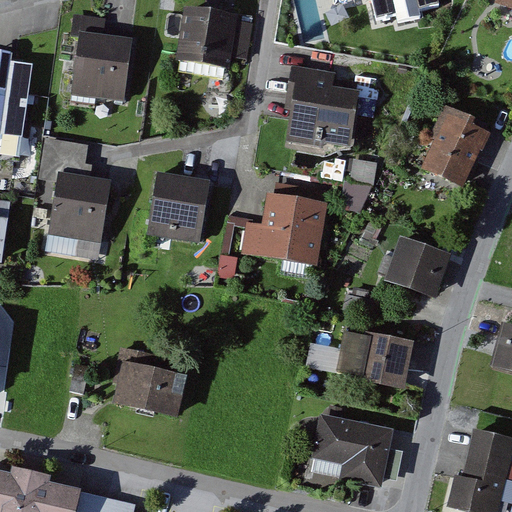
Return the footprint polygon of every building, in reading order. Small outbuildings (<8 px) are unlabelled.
[(444,0),(381,0),(387,23),(447,9),(444,0)] [(240,15),(185,6),(176,65),(231,73),(240,15)] [(114,19),(88,15),(76,93),(130,101),(140,36),(112,32),(114,19)] [(40,69),(0,62),(0,159),(26,164),(40,69)] [(340,77),(305,71),(293,140),(352,150),(361,93),(338,89),(340,77)] [(498,131),(454,113),(430,173),(474,190),(498,131)] [(336,157),(335,179),(351,179),(351,157),(336,157)] [(343,208),(373,209),(374,159),(354,159),(353,179),(344,179),(343,208)] [(119,182),(69,174),(58,236),(108,244),(119,182)] [(217,184),(169,175),(159,233),(206,242),(217,184)] [(334,208),(277,198),(272,226),(259,224),(253,256),(323,269),(334,208)] [(0,265),(6,266),(13,202),(0,200),(0,265)] [(436,298),(452,256),(409,240),(394,283),(436,298)] [(403,391),(414,345),(354,330),(343,376),(403,391)] [(511,331),(502,376),(511,378),(511,331)] [(191,422),(200,382),(133,368),(125,408),(191,422)] [(390,490),(402,431),(330,416),(321,458),(351,464),(347,482),(390,490)] [(499,511),(511,461),(511,439),(477,432),(467,473),(459,471),(451,509),(463,511),(499,511)] [(0,473),(0,511),(139,511),(141,500),(58,486),(59,477),(23,471),(22,478),(0,473)]
